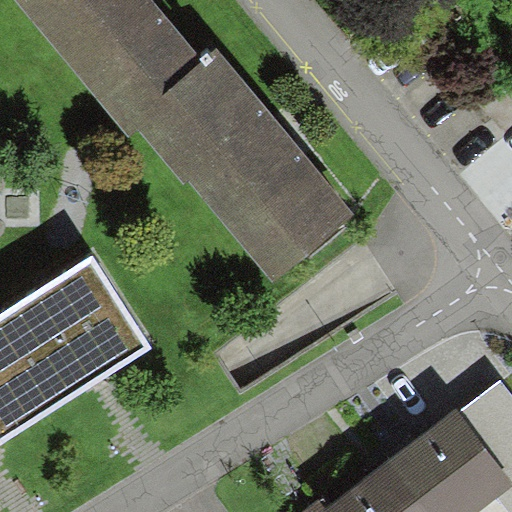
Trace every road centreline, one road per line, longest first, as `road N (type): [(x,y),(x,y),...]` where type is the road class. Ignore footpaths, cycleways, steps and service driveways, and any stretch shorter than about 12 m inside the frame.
road 1 (residential): [(98,511),(491,258)]
road 2 (residential): [(271,0),(491,258)]
